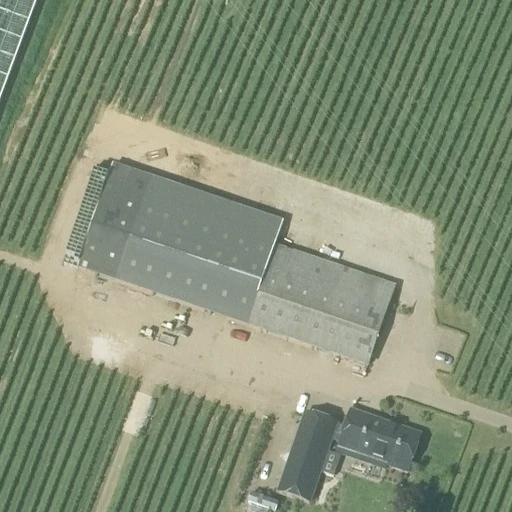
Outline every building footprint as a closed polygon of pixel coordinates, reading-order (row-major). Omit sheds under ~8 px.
[(0,0),(0,106),(39,0),(0,0)] [(74,273),(247,330),(265,274),(282,225),(111,167),(74,273)] [(367,369),(394,289),(376,283),(359,278),(355,289),(351,301),(265,274),(247,330),(367,369)] [(351,413),(342,438),(339,444),(337,450),(370,462),(368,466),(387,472),(388,468),(407,475),(420,438),(351,413)] [(339,444),(342,438),(332,435),(335,426),(305,415),(278,493),(308,504),(330,441),(339,444)] [(253,496),(250,505),(271,511),(278,511),(281,505),(253,496)]
